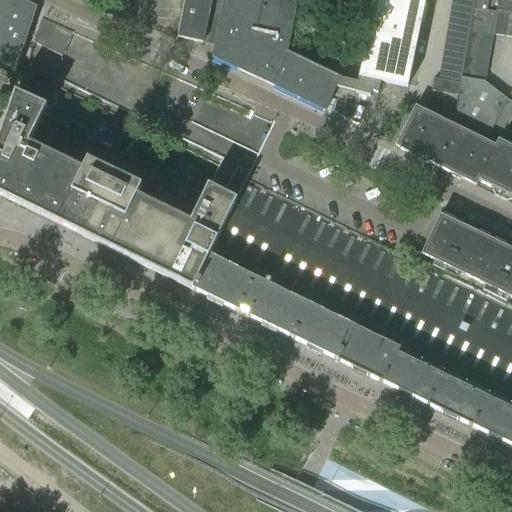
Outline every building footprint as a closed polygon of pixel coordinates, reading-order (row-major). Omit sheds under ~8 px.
[(25,0),(0,0),(0,69),(13,74),(37,6),(25,0)] [(184,0),(177,39),(203,44),(212,0),(184,0)] [(217,0),(212,0),(203,44),(214,47),(224,2),(217,0)] [(224,0),(224,2),(214,47),(212,59),(258,80),(325,112),(336,87),(340,79),(287,53),(297,0),(224,0)] [(375,0),(357,84),(340,79),(336,87),(356,93),(355,94),(369,98),(372,92),(378,94),(380,82),(407,88),(425,0),(375,0)] [(486,10),(488,1),(479,0),(474,0),(473,8),(486,10)] [(498,0),(496,11),(505,13),(506,0),(498,0)] [(469,31),(493,35),(496,11),(486,10),(473,8),(469,31)] [(505,37),(508,13),(505,13),(496,11),(493,35),(505,37)] [(62,57),(73,35),(73,34),(42,19),(34,43),(62,57)] [(467,43),(491,47),(493,35),(469,31),(467,43)] [(491,47),(467,43),(465,55),(489,59),(491,47)] [(489,59),(465,55),(463,67),(487,71),(489,59)] [(485,83),(487,71),(463,67),(461,79),(485,83)] [(502,106),(505,100),(485,83),(461,79),(460,84),(458,97),(454,118),(463,122),(474,128),(486,134),(487,134),(489,131),(492,125),(495,119),(498,113),(502,106)] [(432,93),(439,94),(441,81),(439,80),(435,80),(432,93)] [(441,81),(439,94),(445,95),(448,82),(441,81)] [(452,96),(454,83),(448,82),(445,95),(452,96)] [(452,96),(458,97),(460,84),(454,83),(452,96)] [(47,109),(16,94),(15,94),(0,138),(0,197),(84,239),(123,156),(110,150),(43,116),(47,109)] [(511,103),(505,100),(502,106),(511,110),(511,103)] [(511,116),(511,110),(502,106),(498,113),(511,119),(511,116)] [(395,146),(422,160),(441,120),(414,107),(395,146)] [(498,113),(495,119),(508,125),(511,119),(498,113)] [(505,131),(508,125),(495,119),(492,125),(505,131)] [(459,129),(441,120),(422,160),(448,173),(468,134),(459,129)] [(459,129),(468,134),(470,135),(474,128),(463,122),(459,129)] [(502,137),(505,131),(492,125),(489,131),(502,137)] [(483,141),(486,134),(474,128),(470,135),(483,141)] [(483,141),(495,147),(498,141),(500,141),(502,137),(489,131),(487,134),(486,134),(483,141)] [(475,186),(478,181),(495,147),(483,141),(470,135),(468,134),(448,173),(475,186)] [(478,181),(503,194),(511,176),(511,147),(500,141),(498,141),(495,147),(478,181)] [(204,195),(123,156),(84,239),(153,273),(192,291),(236,202),(235,201),(208,188),(207,190),(204,195)] [(511,176),(503,194),(511,198),(511,176)] [(192,291),(238,314),(240,310),(248,314),(246,318),(339,364),(355,329),(392,252),(363,238),(273,194),(245,180),(235,201),(236,202),(192,291)] [(467,226),(441,214),(420,255),(447,268),(467,226)] [(467,226),(447,268),(472,280),(492,239),(467,226)] [(511,260),(511,248),(492,239),(472,280),(497,292),(511,260)] [(392,252),(355,329),(339,364),(379,384),(511,449),(511,309),(441,275),(441,276),(392,252)] [(511,260),(497,292),(511,299),(511,260)]
